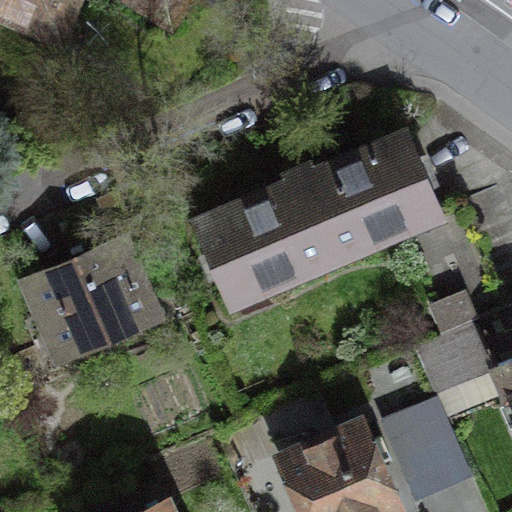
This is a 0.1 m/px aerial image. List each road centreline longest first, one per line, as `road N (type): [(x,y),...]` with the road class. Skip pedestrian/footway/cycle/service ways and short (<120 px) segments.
road 1 (residential): [(0,215),(367,64),(407,20)]
road 2 (residential): [(407,20),(511,92)]
